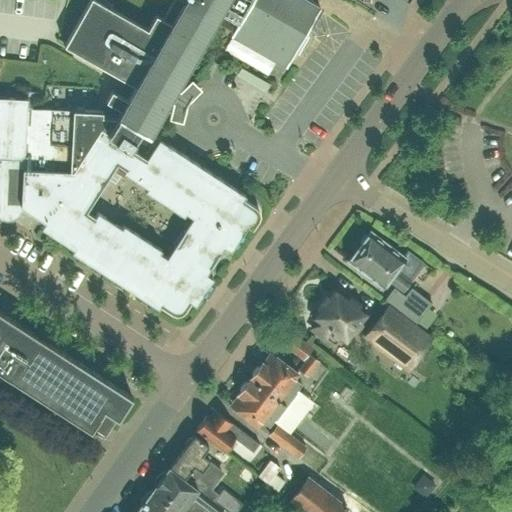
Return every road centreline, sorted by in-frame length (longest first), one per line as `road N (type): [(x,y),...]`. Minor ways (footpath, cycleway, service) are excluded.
road 1 (residential): [(189,378),(339,176)]
road 2 (residential): [(0,259),(189,378)]
road 3 (residential): [(339,176),(464,0)]
road 4 (residential): [(339,176),(511,282)]
road 5 (residential): [(92,511),(189,378)]
